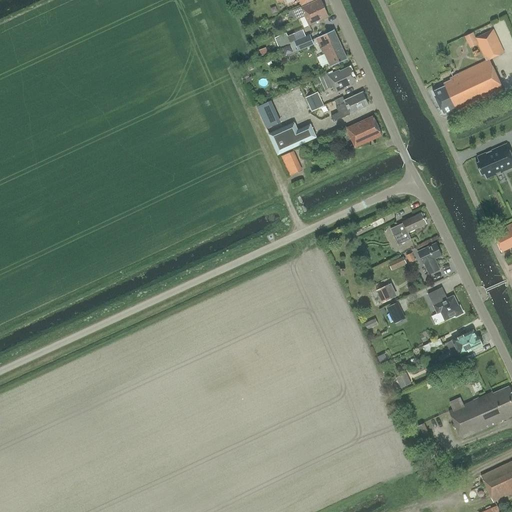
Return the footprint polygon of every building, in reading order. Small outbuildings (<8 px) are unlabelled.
[(319,0),(301,8),(293,12),(297,20),(305,17),(325,8),(321,0),(319,0)] [(325,8),(305,17),(309,26),(329,17),(325,8)] [(237,12),(241,19),(246,17),(243,10),(237,12)] [(291,22),(282,26),(285,32),(294,28),(291,22)] [(258,27),(250,31),(253,38),(261,33),(258,27)] [(494,29),(475,38),(485,58),(486,60),(489,59),(489,60),(505,53),(494,29)] [(316,39),(329,68),(347,59),(334,30),(316,39)] [(294,41),(297,40),(294,33),(288,36),(286,32),(275,37),(279,47),(294,41)] [(297,40),(294,41),(299,51),(314,45),(310,34),(297,40)] [(268,54),(266,48),(260,51),(262,56),(268,54)] [(443,115),(453,110),(455,114),(486,100),(504,91),(489,60),(489,59),(486,60),(450,77),(451,79),(443,83),(445,87),(433,92),(443,115)] [(351,67),(340,72),(340,70),(328,76),(336,93),(348,88),(347,86),(358,81),(351,67)] [(306,98),(312,111),(325,106),(318,92),(306,98)] [(335,101),(337,106),(336,107),(339,113),(331,116),(334,122),(369,106),(363,92),(345,101),(343,97),(335,101)] [(258,107),(261,116),(267,129),(281,123),(271,101),(264,105),(258,107)] [(374,116),(347,129),(356,148),(382,136),(374,116)] [(310,125),(299,130),(295,122),(269,134),(278,155),(316,138),(310,125)] [(511,154),(507,144),(491,151),(492,152),(487,154),(487,153),(477,157),(479,162),(476,164),(482,175),(484,174),(487,179),(511,168),(511,154)] [(302,171),(296,158),(285,163),(291,176),(302,171)] [(407,230),(408,233),(427,224),(422,213),(403,222),(392,228),(383,232),(389,243),(398,239),(397,235),(407,230)] [(505,230),(494,234),(502,252),(511,247),(511,224),(504,228),(505,230)] [(357,245),(361,253),(367,251),(363,243),(357,245)] [(437,243),(418,252),(424,264),(430,275),(440,270),(435,259),(443,256),(437,243)] [(407,255),(410,263),(415,261),(412,253),(407,255)] [(405,259),(390,264),(392,270),(407,265),(405,259)] [(391,299),(386,286),(377,290),(382,303),(391,299)] [(428,294),(438,314),(441,312),(445,321),(456,316),(456,317),(464,313),(460,306),(459,307),(454,296),(448,299),(442,288),(428,294)] [(398,302),(387,308),(394,324),(406,318),(398,302)] [(376,319),(365,323),(368,329),(378,325),(376,319)] [(450,351),(439,356),(445,369),(457,364),(454,359),(484,345),(480,337),(477,338),(474,330),(446,343),(450,351)] [(430,347),(425,349),(427,354),(443,346),(441,340),(429,345),(430,347)] [(406,373),(396,377),(401,388),(411,384),(406,373)] [(449,411),(461,440),(503,421),(502,420),(511,415),(511,392),(509,387),(494,394),(493,392),(449,411)] [(415,426),(421,438),(430,434),(424,422),(415,426)] [(511,461),(480,476),(493,503),(511,494),(511,461)]
